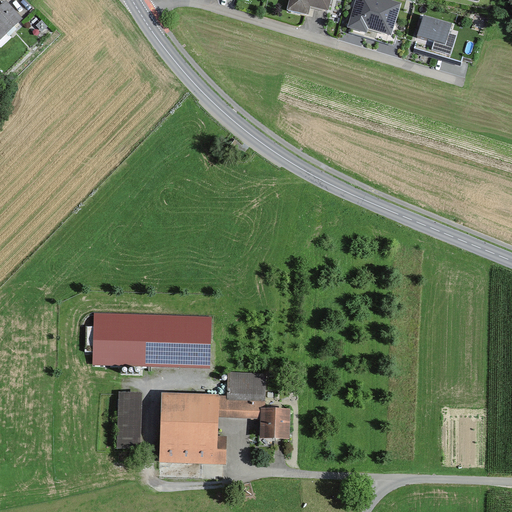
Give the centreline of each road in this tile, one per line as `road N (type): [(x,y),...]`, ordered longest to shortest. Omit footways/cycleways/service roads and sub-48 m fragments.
road 1 (tertiary): [(143,17),(178,66),(270,151),(377,207),(511,261)]
road 2 (residential): [(461,82),(197,3),(143,17)]
road 3 (unclassified): [(366,511),(393,478),(511,482)]
